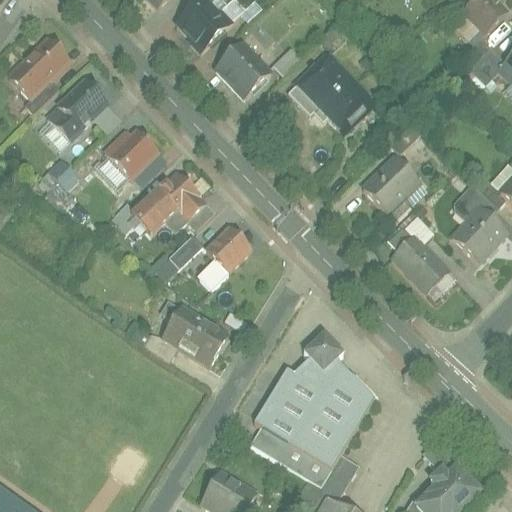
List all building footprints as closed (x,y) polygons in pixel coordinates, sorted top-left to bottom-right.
[(140,0),(155,15),(169,0),(140,0)] [(459,18),(483,43),(502,25),(477,0),(459,18)] [(195,9),(174,30),(201,56),(221,34),(195,9)] [(323,34),(314,50),(329,59),(337,45),(330,41),(332,39),(323,34)] [(70,67),(47,44),(8,83),(31,106),(70,67)] [(280,82),(297,63),(285,52),(268,72),(280,82)] [(235,54),(214,74),(244,106),(266,85),(235,54)] [(511,55),(495,73),(511,89),(511,55)] [(310,78),(286,101),(307,123),(312,119),(330,137),(355,113),(334,92),(328,97),(310,78)] [(107,112),(83,87),(47,122),(71,147),(107,112)] [(158,159),(136,135),(129,141),(124,136),(104,155),(131,184),(158,159)] [(415,188),(394,164),(360,195),(381,218),(415,188)] [(44,182),(65,194),(74,178),(52,166),(44,182)] [(207,209),(176,176),(131,217),(152,240),(178,216),(187,227),(207,209)] [(511,178),(494,201),(511,215),(511,178)] [(500,234),(478,216),(453,247),(475,265),(500,234)] [(251,257),(227,232),(205,253),(229,278),(251,257)] [(189,239),(152,275),(163,287),(200,251),(189,239)] [(446,277),(412,242),(391,262),(426,297),(446,277)] [(230,339),(181,311),(161,347),(210,374),(230,339)] [(340,363),(316,339),(295,357),(302,368),(290,382),(281,379),(252,429),(258,435),(250,448),(321,494),(368,407),(335,369),(340,363)] [(465,511),(480,499),(450,467),(430,486),(436,492),(425,502),(426,504),(415,511),(412,507),(408,511),(465,511)] [(251,511),(259,498),(220,477),(201,511),(251,511)] [(16,511),(0,499),(0,511),(16,511)] [(342,511),(325,501),(318,511),(342,511)]
